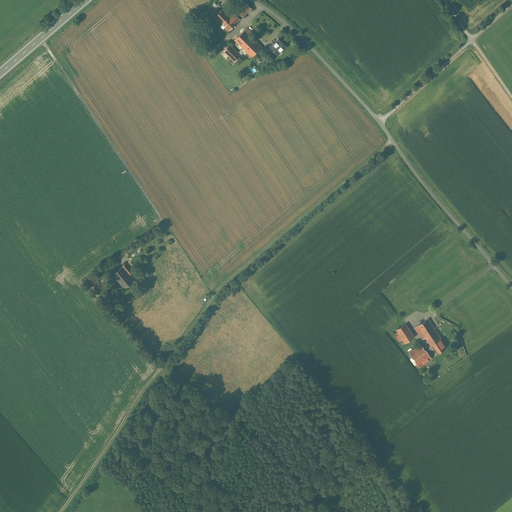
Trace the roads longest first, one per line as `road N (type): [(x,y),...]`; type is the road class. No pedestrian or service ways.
road 1 (track): [(57,511),(213,292),(391,141)]
road 2 (unclassified): [(511,286),(380,120)]
road 3 (unclassified): [(380,120),(291,26),(254,0)]
road 4 (unclassified): [(380,120),(472,38)]
